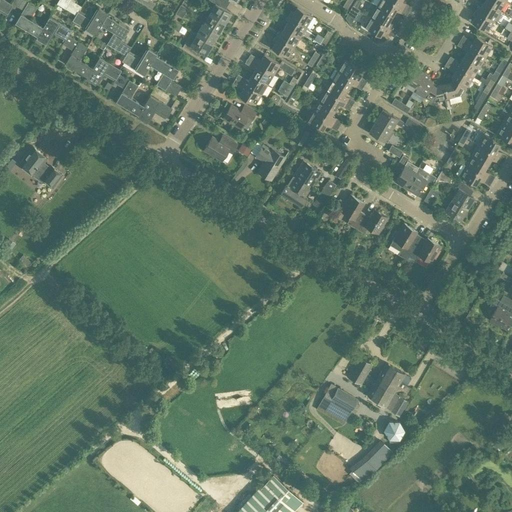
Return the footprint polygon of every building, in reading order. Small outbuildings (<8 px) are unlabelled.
[(10,4),(3,0),(0,0),(0,10),(6,14),(12,5),(13,5),(10,3),(10,4)] [(29,19),(36,8),(23,0),(12,0),(10,3),(13,5),(12,5),(22,11),(20,14),(14,23),(36,37),(42,27),(29,19)] [(58,0),(56,4),(74,15),(77,11),(78,12),(81,7),(70,1),(70,0),(58,0)] [(137,0),(137,1),(151,9),(155,3),(152,2),(152,0),(137,0)] [(230,14),(224,10),(228,4),(220,0),(207,0),(208,0),(213,4),(207,13),(224,24),(226,20),(224,18),(227,13),(230,14)] [(346,9),(350,3),(346,0),(342,6),(346,9)] [(397,11),(400,6),(390,0),(379,0),(376,5),(392,15),(395,10),(397,11)] [(499,11),(505,1),(502,0),(484,0),(483,2),(499,11)] [(499,11),(483,2),(480,7),(477,6),(475,10),(493,22),(499,11)] [(185,14),(188,9),(181,4),(178,9),(185,14)] [(352,15),(356,8),(352,5),(348,12),(352,15)] [(388,26),(390,23),(388,21),(392,15),(376,5),(370,16),(388,26)] [(312,16),(296,7),(293,13),(290,11),(287,16),(305,27),(312,16)] [(100,25),(106,16),(106,15),(107,14),(97,8),(90,20),(77,13),(78,12),(77,11),(74,15),(75,16),(71,21),(95,35),(100,25),(101,26),(101,25),(100,25)] [(182,18),(185,14),(178,9),(175,14),(182,18)] [(486,32),(493,22),(475,10),(472,15),(474,17),(471,22),(486,32)] [(224,24),(207,13),(201,24),(218,34),(220,30),(218,28),(221,23),(223,25),(224,24)] [(121,38),(127,29),(106,16),(100,25),(101,25),(101,26),(112,33),(105,44),(124,56),(126,52),(129,48),(119,41),(121,38)] [(299,37),(305,27),(287,16),(284,20),(287,22),(283,27),(299,37)] [(384,32),(388,26),(370,16),(363,27),(379,36),(382,31),(384,32)] [(68,36),(71,31),(48,17),(42,27),(36,37),(35,39),(45,44),(52,32),(65,40),(65,39),(65,40),(68,36)] [(218,34),(201,24),(195,34),(211,44),(214,40),(211,39),(215,33),(217,35),(218,34)] [(299,37),(283,27),(280,33),(278,32),(275,36),(293,47),(299,37)] [(208,52),(212,46),(211,45),(211,44),(195,34),(191,31),(184,43),(181,48),(197,57),(200,52),(205,55),(207,51),(208,52)] [(327,40),(331,34),(326,32),(323,37),(327,40)] [(86,48),(67,37),(68,36),(65,40),(65,39),(65,40),(62,45),(72,51),(70,55),(69,54),(64,64),(85,77),(91,67),(79,60),(86,48)] [(287,58),(293,47),(275,36),(272,41),(275,42),(271,48),(287,58)] [(323,46),(327,40),(323,37),(319,44),(323,46)] [(491,46),(475,37),(472,42),(469,41),(467,44),(485,56),(491,46)] [(479,66),(485,56),(467,44),(463,50),(466,52),(463,57),(479,66)] [(150,64),(155,56),(156,54),(146,48),(139,60),(126,53),(126,52),(124,56),(121,61),(143,75),(150,65),(150,64)] [(315,60),(319,54),(314,51),(310,58),(315,60)] [(279,63),(264,54),(260,60),(258,58),(255,62),(274,74),(277,68),(287,73),(290,76),(294,69),(281,61),(279,63)] [(172,78),(177,69),(155,56),(150,64),(150,65),(162,72),(155,84),(175,96),(181,87),(170,80),(171,78),(172,78)] [(118,73),(120,71),(97,57),(91,67),(85,77),(84,79),(93,84),(101,72),(114,80),(114,79),(118,73)] [(479,66),(463,57),(459,63),(456,61),(454,65),(473,77),(479,66)] [(311,66),(315,60),(310,58),(307,63),(311,66)] [(320,67),(324,61),(320,58),(315,65),(320,67)] [(355,80),(358,76),(355,74),(358,69),(343,59),(337,69),(355,80)] [(267,84),(274,74),(255,62),(252,67),(255,69),(251,74),(267,84)] [(496,77),(503,66),(498,64),(492,74),(489,72),(496,77)] [(466,88),(473,77),(454,65),(451,70),(454,72),(450,78),(452,79),(453,79),(465,87),(466,88)] [(352,85),(355,80),(337,69),(331,79),(347,89),(350,84),(352,85)] [(418,73),(412,69),(402,86),(413,92),(424,74),(419,71),(418,73)] [(311,81),(315,75),(311,72),(307,79),(311,81)] [(496,77),(489,72),(487,76),(486,76),(482,82),(486,84),(486,85),(490,87),(496,77)] [(137,86),(118,74),(118,73),(114,79),(114,80),(112,82),(123,89),(121,92),(120,92),(115,101),(137,114),(137,115),(143,105),(130,97),(137,86)] [(267,84),(251,74),(248,80),(245,79),(243,83),(261,94),(267,84)] [(431,85),(433,82),(427,79),(428,76),(424,74),(413,92),(422,98),(431,85)] [(293,85),(297,79),(292,76),(289,83),(293,85)] [(307,88),(311,81),(307,79),(303,85),(307,88)] [(343,101),(345,97),(343,95),(347,89),(331,79),(325,89),(343,101)] [(445,104),(449,103),(448,99),(459,96),(465,87),(453,79),(452,79),(450,84),(443,85),(446,99),(444,100),(445,104)] [(502,94),(505,88),(501,86),(502,85),(497,82),(492,90),(497,93),(498,91),(502,94)] [(255,105),(261,94),(243,83),(240,88),(243,89),(239,95),(255,105)] [(286,96),(293,85),(289,83),(282,93),(286,96)] [(435,87),(431,85),(422,98),(423,98),(422,100),(423,103),(426,105),(429,100),(433,102),(444,100),(446,99),(443,85),(435,87)] [(340,106),(343,101),(325,89),(318,100),(334,109),(337,105),(340,106)] [(294,99),(298,93),(294,90),(290,97),(294,99)] [(494,104),(497,100),(494,98),(497,93),(492,90),(487,99),(494,104)] [(166,118),(171,109),(149,95),(143,105),(137,115),(137,114),(136,116),(145,122),(153,110),(166,118)] [(280,106),(284,100),(279,97),(275,103),(280,106)] [(401,111),(404,105),(394,99),(390,105),(401,111)] [(331,121),(333,117),(330,116),(334,109),(318,100),(312,110),(331,121)] [(276,112),(279,107),(280,106),(275,103),(271,109),(276,112)] [(485,113),(489,106),(484,103),(480,110),(485,113)] [(256,113),(244,106),(240,112),(230,106),(223,118),(240,128),(242,126),(247,129),(252,121),(251,120),(256,113)] [(327,126),(331,121),(312,110),(306,121),(321,130),(325,125),(327,126)] [(400,127),(403,122),(382,110),(376,120),(390,129),(394,123),(400,127)] [(511,129),(511,115),(507,113),(501,123),(511,129)] [(267,125),(271,120),(267,117),(263,123),(267,125)] [(417,132),(421,126),(408,118),(404,123),(417,132)] [(387,143),(393,131),(390,129),(376,120),(368,132),(387,143)] [(511,129),(501,123),(495,133),(511,143),(511,140),(511,129)] [(301,145),(309,132),(300,126),(292,139),(301,145)] [(313,130),(307,139),(316,144),(321,135),(313,130)] [(495,155),(498,151),(495,149),(499,144),(483,134),(477,144),(495,155)] [(462,145),(466,137),(462,135),(457,142),(462,145)] [(236,145),(222,136),(218,141),(212,137),(203,151),(220,162),(227,151),(231,153),(236,145)] [(492,160),(495,155),(477,144),(471,154),(487,164),(490,159),(492,160)] [(270,151),(261,145),(254,156),(263,162),(258,170),(272,178),(284,158),(270,150),(270,151)] [(398,157),(402,152),(391,145),(388,151),(398,157)] [(48,170),(41,164),(46,158),(32,147),(18,164),(40,181),(42,179),(52,187),(61,175),(50,167),(48,170)] [(484,176),(486,172),(483,170),(487,164),(471,154),(465,164),(484,176)] [(406,187),(415,172),(404,166),(408,159),(402,155),(396,166),(402,169),(395,181),(406,187)] [(449,165),(454,158),(450,155),(445,163),(449,165)] [(311,187),(320,173),(303,161),(293,176),(311,187)] [(480,181),(484,176),(465,164),(458,176),(474,185),(478,179),(480,181)] [(336,174),(341,178),(346,171),(346,170),(341,167),(336,174)] [(429,186),(435,175),(438,171),(430,167),(424,178),(415,172),(406,187),(417,194),(424,183),(429,186)] [(449,182),(452,177),(441,170),(436,179),(449,182)] [(311,187),(293,176),(286,186),(285,185),(279,194),(299,207),(306,198),(304,197),(311,187)] [(327,198),(335,186),(328,181),(320,193),(327,198)] [(438,196),(440,193),(431,187),(423,200),(431,205),(437,195),(438,196)] [(467,207),(473,197),(458,188),(452,198),(467,207)] [(319,209),(327,198),(320,193),(312,205),(319,209)] [(355,229),(364,215),(359,212),(364,204),(350,195),(339,212),(350,219),(346,224),(355,229)] [(459,219),(467,207),(452,198),(444,210),(459,219)] [(377,235),(388,218),(374,210),(369,218),(364,215),(355,229),(364,235),(367,229),(377,235)] [(27,229),(31,222),(27,220),(23,226),(27,229)] [(407,259),(408,256),(420,237),(415,234),(417,232),(403,223),(390,245),(400,251),(398,254),(407,259)] [(425,241),(420,237),(408,256),(417,262),(420,257),(430,263),(441,246),(427,238),(425,241)] [(10,250),(15,243),(9,239),(4,245),(10,250)] [(26,266),(31,261),(23,254),(19,259),(26,266)] [(498,291),(494,298),(499,301),(503,294),(498,291)] [(506,330),(511,320),(511,315),(511,314),(511,308),(499,301),(494,298),(489,307),(495,310),(489,320),(506,330)] [(360,384),(371,365),(358,357),(347,376),(360,384)] [(395,390),(399,382),(404,373),(385,363),(376,379),(395,390)] [(386,405),(395,390),(376,379),(367,394),(386,405)] [(345,420),(357,399),(330,383),(318,404),(345,420)] [(399,416),(408,401),(399,396),(390,411),(399,416)] [(398,438),(399,438),(404,430),(399,421),(389,421),(384,430),(389,438),(398,438)] [(366,480),(394,450),(381,437),(352,467),(366,480)] [(283,458),(279,463),(287,469),(291,464),(283,458)] [(291,511),(302,501),(272,474),(237,511),(291,511)] [(353,511),(345,502),(334,511),(353,511)]
